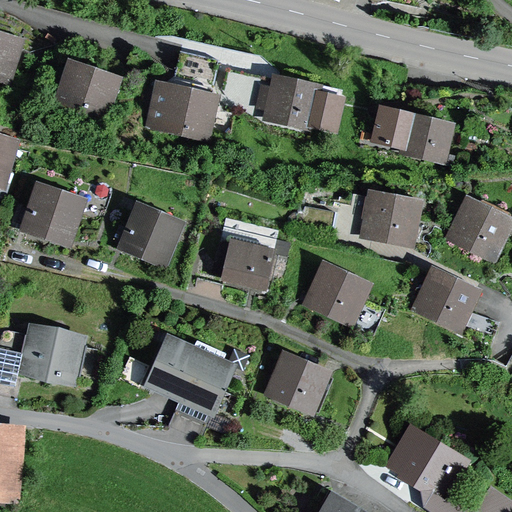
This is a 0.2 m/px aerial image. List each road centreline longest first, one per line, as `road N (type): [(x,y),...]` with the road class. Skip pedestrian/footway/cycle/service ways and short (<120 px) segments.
road 1 (tertiary): [(243,0),(511,66)]
road 2 (residential): [(166,454),(339,466)]
road 3 (residential): [(166,454),(0,413)]
